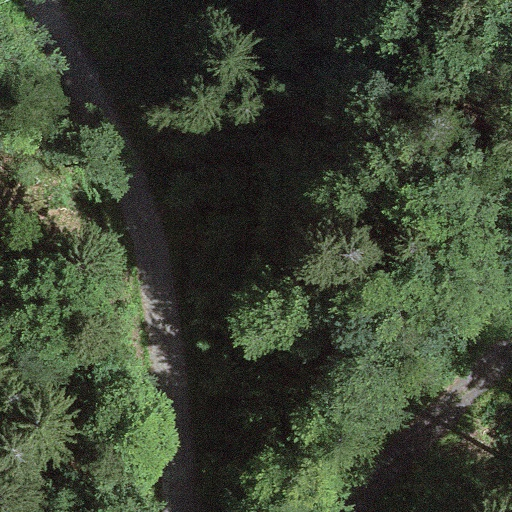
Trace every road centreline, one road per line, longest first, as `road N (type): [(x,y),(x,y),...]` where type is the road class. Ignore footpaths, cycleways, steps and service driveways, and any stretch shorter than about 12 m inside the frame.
road 1 (track): [(179,511),(170,342),(117,122),(45,0)]
road 2 (track): [(511,353),(370,448),(304,511)]
